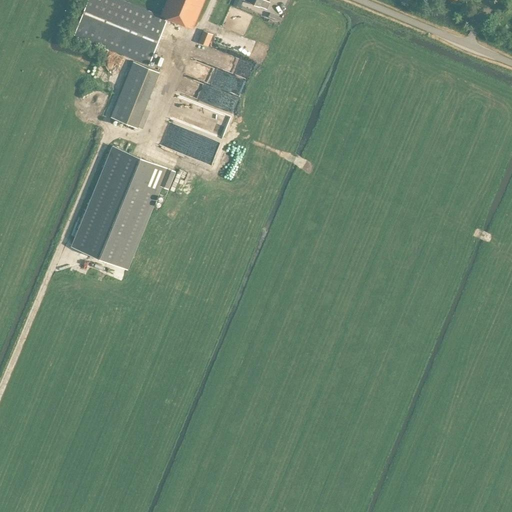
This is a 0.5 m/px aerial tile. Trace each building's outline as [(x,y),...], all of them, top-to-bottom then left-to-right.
[(120,0),(88,0),(74,35),(135,60),(149,66),(167,19),(192,29),(204,0),(166,0),(160,16),(120,0)] [(250,0),(249,3),(260,8),(260,7),(267,10),(270,2),(264,0),(250,0)] [(198,43),(208,47),(213,35),(203,31),(198,43)] [(134,62),(111,117),(137,128),(160,72),(134,62)] [(173,101),(161,138),(217,156),(229,119),(173,101)] [(114,147),(77,238),(73,247),(129,269),(163,187),(168,189),(175,172),(114,147)]
